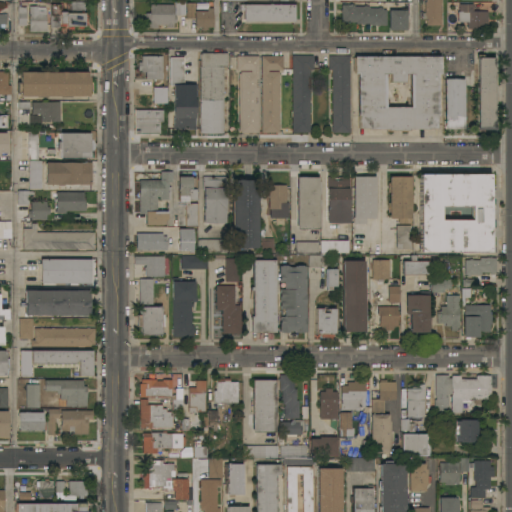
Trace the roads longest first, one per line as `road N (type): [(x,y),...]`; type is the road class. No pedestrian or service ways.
road 1 (residential): [(0,50),(511,46)]
road 2 (residential): [(116,153),(511,155)]
road 3 (residential): [(116,361),(511,360)]
road 4 (tertiary): [(115,311),(116,153)]
